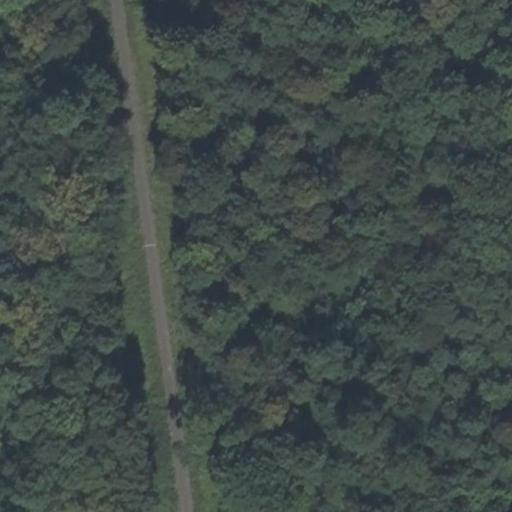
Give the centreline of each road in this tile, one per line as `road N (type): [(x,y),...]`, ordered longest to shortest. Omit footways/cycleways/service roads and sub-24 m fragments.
road 1 (track): [(187,511),(116,0)]
road 2 (unknown): [(139,511),(71,0)]
